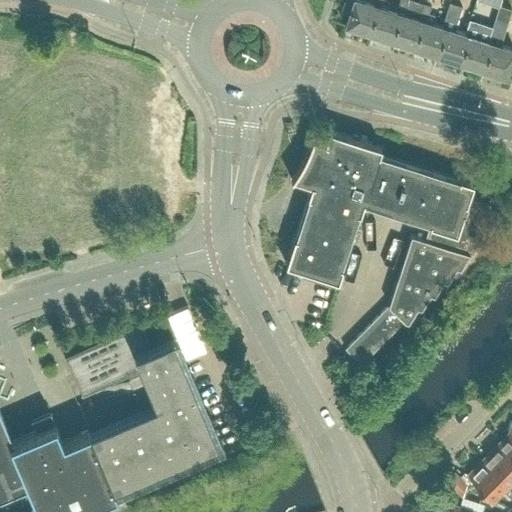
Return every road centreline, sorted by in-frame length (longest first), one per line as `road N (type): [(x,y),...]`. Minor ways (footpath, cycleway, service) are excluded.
road 1 (unclassified): [(355,510),(339,456),(227,242)]
road 2 (unclassified): [(0,306),(227,242)]
road 3 (residential): [(355,510),(382,509),(511,386)]
road 4 (secondary): [(286,76),(393,105),(436,105)]
road 5 (secondary): [(436,105),(296,48)]
road 6 (unclassified): [(221,89),(220,189),(229,207)]
